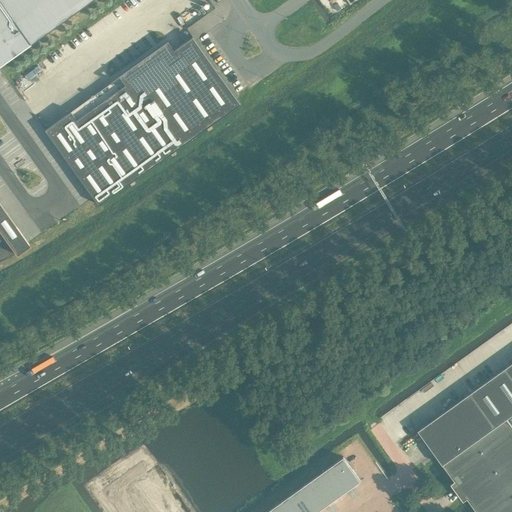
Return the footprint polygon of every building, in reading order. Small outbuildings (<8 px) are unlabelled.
[(0,0),(0,66),(0,67),(32,44),(93,0),(0,0)] [(71,111),(45,129),(100,205),(241,104),(193,36),(174,49),(169,42),(170,42),(169,40),(166,42),(167,43),(162,46),(120,76),(126,84),(77,119),(72,111),(71,111)] [(0,203),(0,260),(14,252),(28,243),(23,236),(0,203)] [(435,418),(418,430),(438,458),(442,464),(506,418),(511,414),(511,362),(505,368),(504,368),(487,381),(470,393),(452,405),(435,418)] [(511,511),(511,426),(506,418),(442,464),(476,511),(511,511)] [(343,456),(265,511),(317,511),(361,481),(343,456)] [(188,511),(156,467),(119,493),(132,511),(188,511)]
